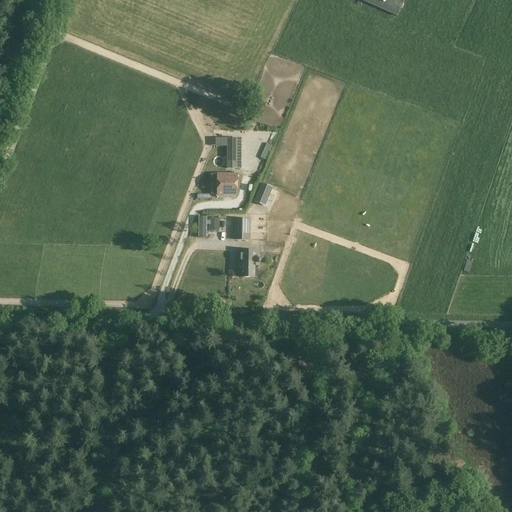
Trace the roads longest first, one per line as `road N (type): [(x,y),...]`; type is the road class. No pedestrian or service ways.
road 1 (unclassified): [(511,324),(131,319)]
road 2 (track): [(0,317),(131,319)]
